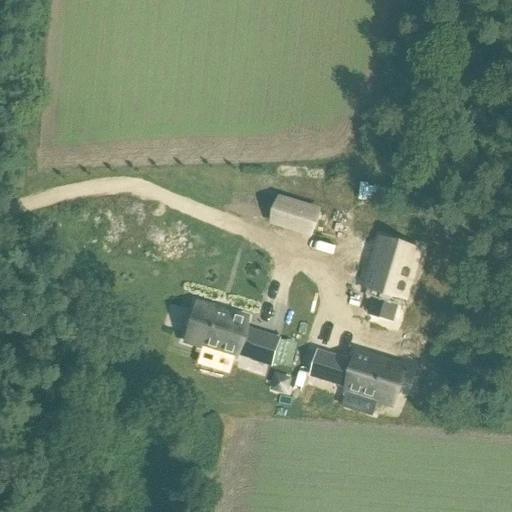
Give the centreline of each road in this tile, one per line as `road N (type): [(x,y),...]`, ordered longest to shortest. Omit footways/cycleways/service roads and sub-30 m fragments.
road 1 (track): [(194,511),(206,436),(195,405),(141,342),(98,188)]
road 2 (track): [(300,255),(139,186),(0,207)]
